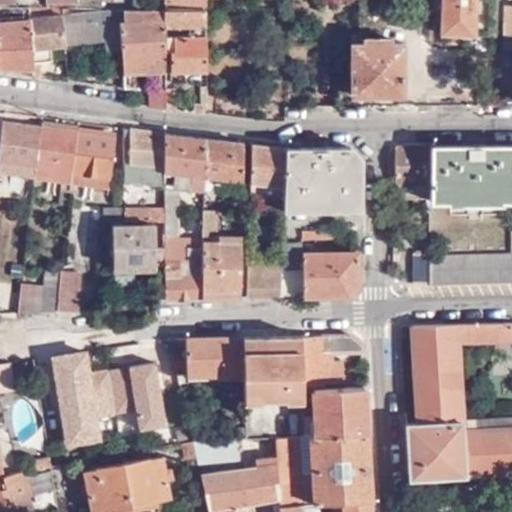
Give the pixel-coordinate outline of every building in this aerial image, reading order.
[(359,0),(360,33),(369,34),(368,0),(359,0)] [(440,0),(439,31),(496,33),(496,0),(440,0)] [(60,6),(26,6),(27,16),(60,12),(60,6)] [(60,12),(64,43),(104,40),(105,50),(121,49),(118,19),(117,7),(60,12)] [(201,7),(162,7),(162,17),(162,27),(187,27),(188,37),(163,37),(163,52),(167,52),(167,70),(205,69),(202,36),(201,7)] [(27,16),(27,18),(32,60),(47,59),(46,44),(64,43),(60,12),(27,16)] [(131,19),(118,19),(121,49),(123,71),(157,70),(158,82),(164,82),(163,52),(163,37),(162,27),(162,17),(141,18),(141,13),(130,13),(131,19)] [(0,67),(1,68),(32,68),(32,60),(27,18),(0,20),(0,67)] [(403,93),(404,57),(404,42),(360,42),(352,42),(351,94),(403,93)] [(208,113),(206,84),(198,84),(199,102),(192,102),(192,111),(208,113)] [(165,108),(177,109),(175,85),(164,85),(165,88),(165,108)] [(147,105),(165,108),(165,88),(146,89),(147,105)] [(32,174),(37,126),(2,122),(0,133),(0,175),(32,180),(32,174)] [(68,184),(74,131),(37,126),(32,174),(32,180),(68,184)] [(123,128),(122,177),(163,181),(164,134),(123,128)] [(114,135),(74,131),(68,184),(108,188),(114,135)] [(163,216),(178,216),(178,188),(203,190),(205,138),(164,134),(163,181),(163,211),(163,216)] [(205,138),(203,190),(209,190),(242,195),(242,165),(244,142),(231,140),(205,138)] [(283,198),(286,147),(251,143),(249,194),(283,198)] [(511,145),(432,146),(431,183),(430,197),(430,200),(451,200),(452,194),(504,194),(504,200),(511,199),(511,145)] [(396,147),(395,182),(394,196),(430,197),(431,183),(432,146),(396,147)] [(282,208),(360,207),(360,204),(361,157),(351,147),(286,147),(283,198),(282,208)] [(112,252),(163,251),(163,236),(163,233),(163,232),(153,232),(153,211),(128,209),(111,210),(112,252)] [(268,258),(280,257),(280,243),(282,213),(271,213),(268,258)] [(163,232),(163,233),(177,233),(178,216),(163,216),(163,232)] [(201,235),(199,299),(237,298),(239,234),(214,233),(214,216),(202,216),(201,235)] [(428,256),(428,287),(442,286),(511,282),(511,231),(508,231),(508,254),(428,256)] [(163,251),(162,299),(199,299),(201,235),(163,236),(163,251)] [(279,267),(278,297),(300,296),(300,254),(300,243),(280,243),(280,257),(279,267)] [(412,251),(410,285),(421,287),(428,287),(428,256),(429,252),(412,251)] [(300,254),(300,296),(305,296),(346,295),(357,281),(357,254),(300,254)] [(245,267),(244,297),(278,297),(279,267),(245,267)] [(57,289),(55,308),(73,309),(78,271),(59,270),(59,277),(57,289)] [(38,311),(54,311),(55,308),(57,289),(58,279),(41,278),(41,282),(38,311)] [(18,312),(38,311),(41,282),(21,281),(18,312)] [(511,343),(511,324),(410,327),(416,425),(404,426),(407,479),(511,472),(511,418),(459,422),(456,345),(511,343)] [(348,335),(299,336),(301,384),(322,385),(322,380),(331,380),(330,351),(360,350),(360,346),(348,335)] [(240,337),(241,373),(243,428),(243,439),(274,438),(303,437),(302,418),(302,399),(301,384),(299,336),(240,337)] [(240,337),(183,339),(184,374),(241,373),(240,337)] [(50,356),(65,442),(97,436),(93,414),(113,411),(105,368),(85,372),(81,350),(50,356)] [(176,359),(171,360),(174,371),(179,370),(176,359)] [(243,439),(243,428),(223,428),(223,440),(237,439),(243,439)] [(204,429),(187,430),(190,441),(205,441),(204,429)] [(339,503),(368,501),(364,434),(303,437),(274,438),(275,459),(276,499),(276,507),(296,506),(339,503)] [(205,441),(190,441),(190,442),(193,457),(195,464),(233,462),(234,455),(238,455),(237,439),(223,440),(205,441)] [(193,457),(190,442),(180,443),(184,459),(193,457)] [(146,458),(122,462),(128,496),(130,506),(155,502),(154,499),(166,497),(158,458),(147,460),(146,458)] [(249,511),(248,503),(276,499),(275,459),(252,462),(253,469),(208,474),(215,508),(215,511),(249,511)] [(128,496),(122,462),(93,468),(94,469),(82,472),(89,511),(101,509),(101,511),(130,506),(128,496)] [(0,465),(0,511),(8,511),(30,507),(27,496),(30,495),(28,486),(25,486),(22,476),(20,471),(3,476),(0,465)] [(198,476),(206,509),(215,508),(208,474),(198,476)] [(276,511),(368,511),(368,501),(339,503),(339,511),(296,511),(296,506),(276,507),(276,511)]
